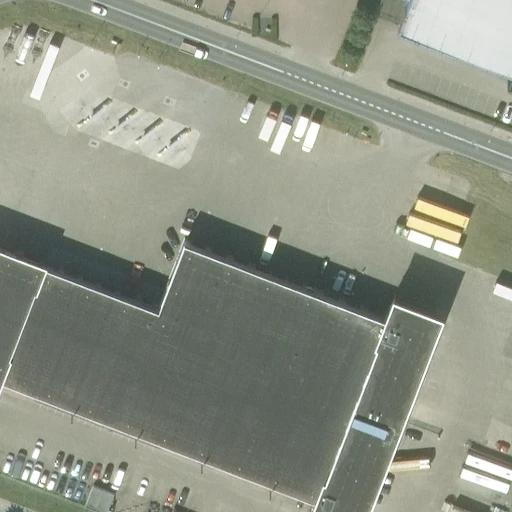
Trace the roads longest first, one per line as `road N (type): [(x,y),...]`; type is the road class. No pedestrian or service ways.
road 1 (residential): [(511,157),(91,0)]
road 2 (unknown): [(370,189),(340,192),(55,157),(0,167)]
road 3 (unknown): [(408,511),(434,463),(474,339),(465,308),(405,264),(381,221)]
road 4 (unknown): [(0,411),(190,479),(254,511)]
